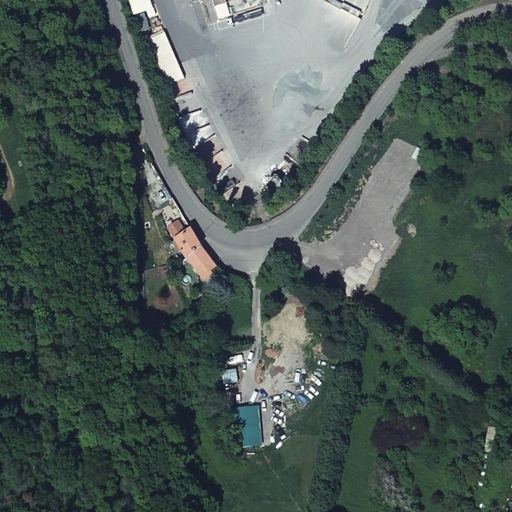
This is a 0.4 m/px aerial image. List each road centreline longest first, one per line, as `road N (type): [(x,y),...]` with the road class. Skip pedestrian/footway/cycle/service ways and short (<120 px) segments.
road 1 (tertiary): [(116,0),(167,162),(197,213),(238,243),(279,238),(315,207),(382,100),(425,53)]
road 2 (track): [(192,511),(136,315),(139,78)]
